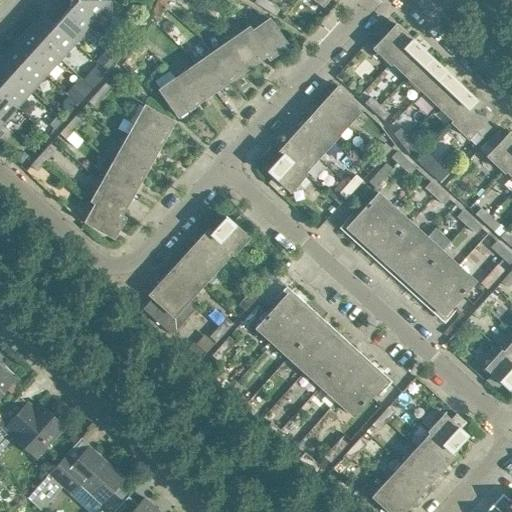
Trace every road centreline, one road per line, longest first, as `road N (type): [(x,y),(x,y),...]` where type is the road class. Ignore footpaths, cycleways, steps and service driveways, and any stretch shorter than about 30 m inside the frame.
road 1 (residential): [(511,430),(226,159)]
road 2 (residential): [(226,159),(125,278),(0,170)]
road 3 (residential): [(244,511),(0,306)]
road 4 (residential): [(370,0),(226,159)]
road 5 (residential): [(511,92),(413,0)]
